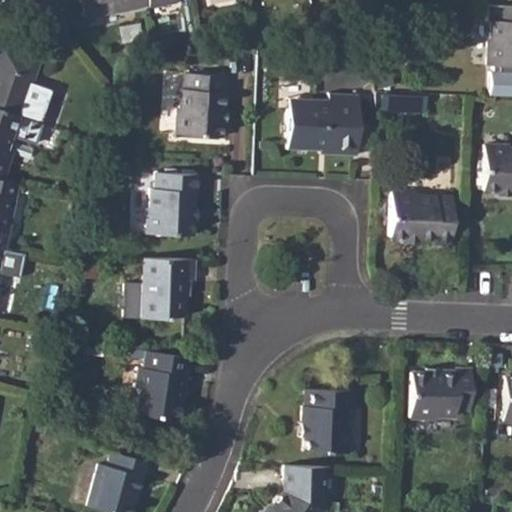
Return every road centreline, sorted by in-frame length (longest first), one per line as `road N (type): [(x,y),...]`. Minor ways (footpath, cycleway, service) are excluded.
road 1 (residential): [(348,309),(344,218),(316,203),(267,202),(241,231),(249,326)]
road 2 (residential): [(187,511),(210,467),(249,326)]
road 3 (residential): [(348,309),(511,317)]
